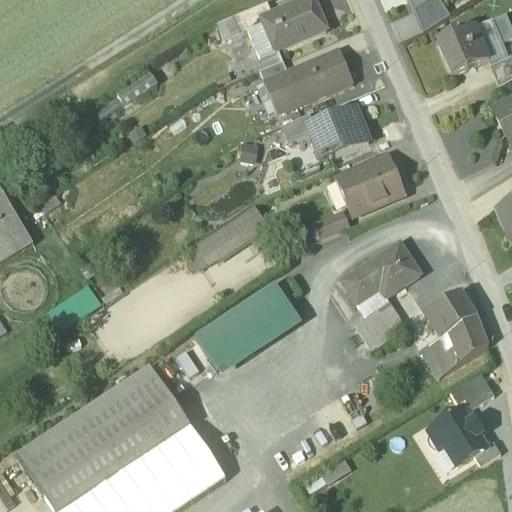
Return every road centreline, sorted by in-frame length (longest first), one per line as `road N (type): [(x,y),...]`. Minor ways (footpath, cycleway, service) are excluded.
road 1 (residential): [(369,0),(511,353)]
road 2 (track): [(190,0),(0,123)]
